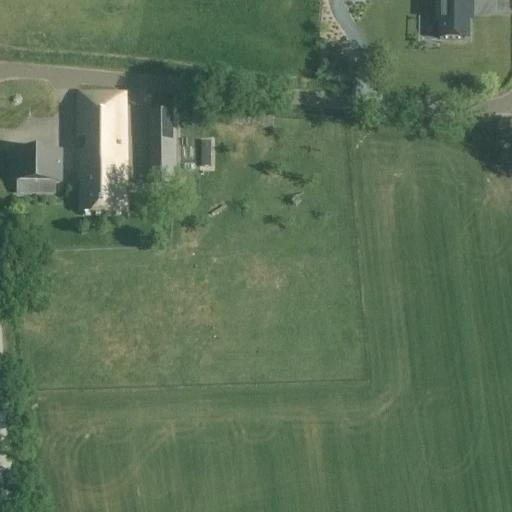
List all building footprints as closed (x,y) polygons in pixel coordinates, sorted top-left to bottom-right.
[(440,22),(440,40),(469,40),(469,13),(473,13),(473,0),(436,0),(436,22),(440,22)] [(80,213),(124,213),(124,96),(79,95),(79,139),(87,140),(88,152),(77,154),(78,174),(81,174),(80,213)] [(150,114),(150,187),(175,186),(175,114),(150,114)] [(200,143),(199,169),(210,169),(210,143),(200,143)] [(14,151),(14,181),(18,181),(17,195),(55,196),(55,181),(64,181),(63,150),(14,151)]
